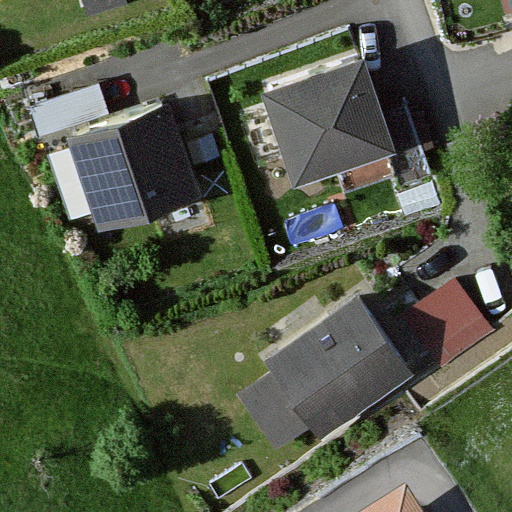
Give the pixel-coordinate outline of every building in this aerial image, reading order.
[(367,63),(272,93),(299,180),(395,149),(367,63)] [(100,84),(26,104),(35,134),(109,113),(100,84)] [(175,105),(75,136),(103,222),(202,191),(175,105)] [(461,261),(404,294),(442,358),(498,326),(461,261)] [(354,286),(257,353),(311,432),(408,365),(354,286)]
